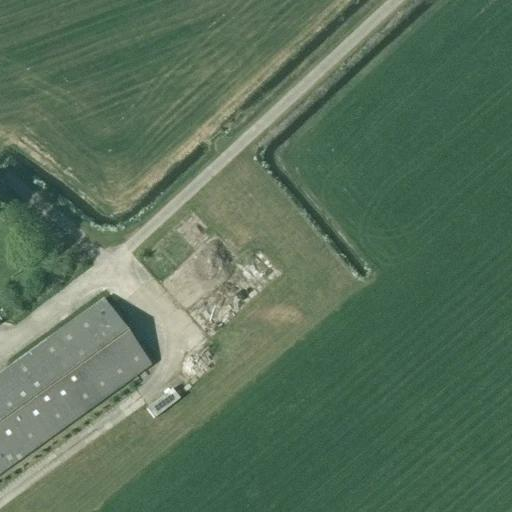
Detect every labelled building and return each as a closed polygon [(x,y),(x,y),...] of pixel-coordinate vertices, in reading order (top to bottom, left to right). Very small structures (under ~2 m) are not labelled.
[(27,288),(36,300),(63,280),(55,268),(27,288)] [(187,295),(204,282),(198,274),(181,288),(187,295)] [(234,277),(224,299),(248,309),(258,287),(234,277)] [(0,473),(149,366),(103,301),(0,374),(0,473)] [(178,402),(171,393),(148,412),(155,421),(178,402)]
